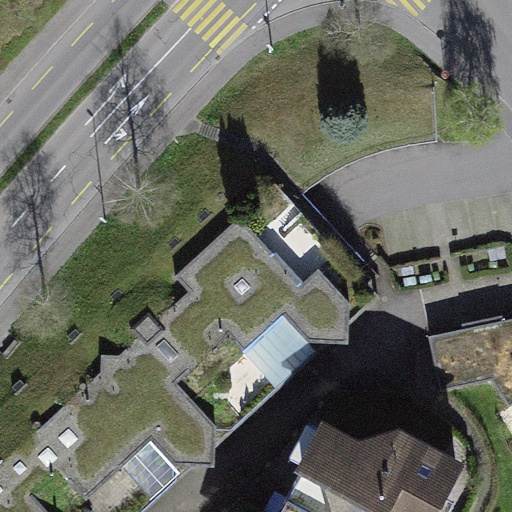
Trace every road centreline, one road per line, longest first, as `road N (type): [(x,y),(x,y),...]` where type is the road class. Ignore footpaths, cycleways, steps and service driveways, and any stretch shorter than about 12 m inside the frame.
road 1 (primary): [(0,270),(238,0)]
road 2 (primary): [(138,0),(0,155)]
